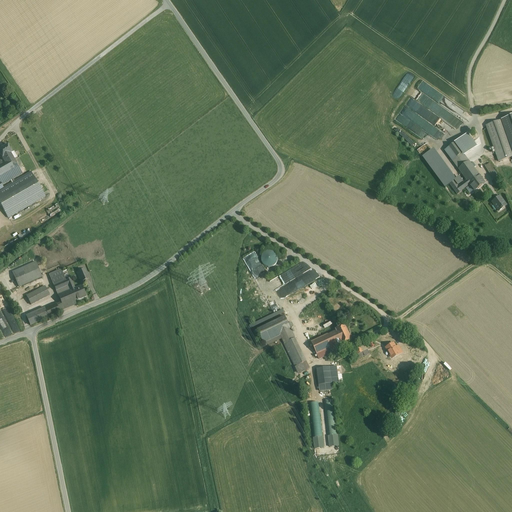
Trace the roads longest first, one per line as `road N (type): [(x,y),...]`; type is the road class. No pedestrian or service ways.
road 1 (unclassified): [(167,0),(280,174),(139,283),(31,331)]
road 2 (unclassified): [(68,511),(31,331)]
road 3 (track): [(14,124),(54,193),(0,226)]
road 4 (track): [(511,282),(477,261),(395,321)]
